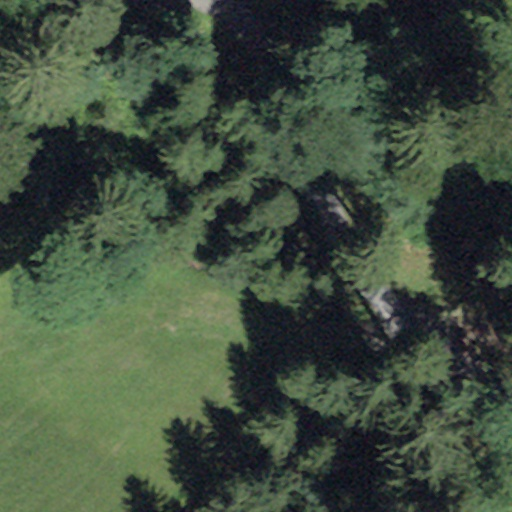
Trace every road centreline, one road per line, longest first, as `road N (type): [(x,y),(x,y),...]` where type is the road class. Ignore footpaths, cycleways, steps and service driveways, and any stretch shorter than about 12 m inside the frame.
road 1 (track): [(511,390),(475,377),(408,327),(355,260),(265,57),(235,10),(213,0)]
road 2 (track): [(149,0),(0,57)]
